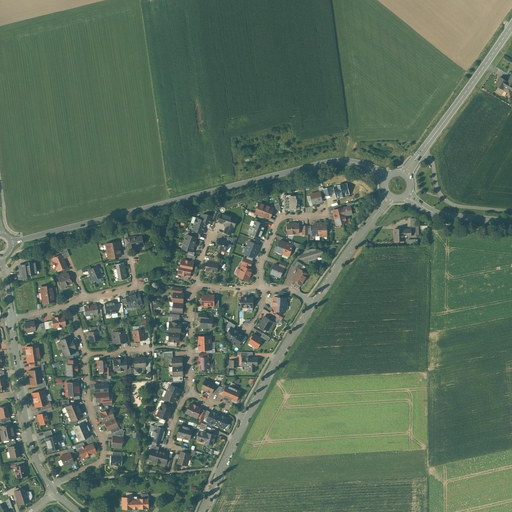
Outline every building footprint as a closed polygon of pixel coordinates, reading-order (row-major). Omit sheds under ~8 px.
[(511,84),(508,82),(500,77),(495,85),(498,87),(495,91),(501,95),(503,91),(508,93),(511,85),(511,84)] [(346,184),(342,185),(338,186),(334,187),(336,197),(337,197),(341,196),(341,197),(345,196),(345,195),(348,194),(349,194),(346,184)] [(323,189),(325,197),(333,195),(331,187),(323,189)] [(320,192),(310,194),(310,195),(312,201),(312,204),(322,201),(322,199),(320,192)] [(299,195),(284,195),(284,209),(299,209),(299,195)] [(265,205),(259,203),(255,213),(261,216),(265,205)] [(274,208),(265,205),(261,216),(270,219),(274,208)] [(350,206),(332,210),(336,225),(346,223),(347,221),(346,216),(352,214),(350,206)] [(208,214),(207,214),(206,214),(201,215),(200,219),(207,222),(211,223),(212,220),(213,217),(212,216),(208,215),(208,214)] [(237,219),(222,214),(221,215),(220,216),(219,219),(219,220),(219,222),(225,224),(226,226),(224,232),(231,234),(233,227),(234,227),(237,219)] [(207,222),(200,219),(196,218),(194,224),(205,227),(207,222)] [(266,222),(254,218),(252,226),(264,230),(266,222)] [(205,227),(194,224),(192,230),(201,233),(203,233),(205,227)] [(299,234),(299,224),(287,224),(287,227),(286,228),(286,230),(287,231),(287,234),(288,234),(288,232),(293,232),(294,234),(299,234)] [(261,237),(264,230),(252,226),(249,233),(261,237)] [(411,229),(394,229),(394,236),(394,241),(404,241),(404,236),(411,236),(411,229)] [(194,236),(187,234),(182,248),(189,251),(192,252),(197,238),(194,236)] [(142,236),(127,239),(128,244),(129,244),(131,243),(132,248),(135,247),(135,248),(138,247),(138,246),(143,245),(142,236)] [(235,239),(228,237),(226,241),(229,242),(228,244),(233,245),(235,239)] [(222,240),(220,239),(219,239),(218,244),(217,244),(216,246),(217,247),(216,248),(226,251),(228,244),(229,242),(226,241),(222,240)] [(293,245),(280,240),(276,251),(288,257),(293,245)] [(247,247),(257,251),(259,245),(253,242),(249,241),(247,247)] [(118,242),(105,244),(108,258),(121,256),(118,242)] [(254,258),(257,251),(247,247),(244,254),(247,255),(253,258),(254,258)] [(300,256),(298,258),(302,260),(305,261),(309,261),(312,260),(315,259),(319,257),(321,254),(323,251),(320,249),(316,249),(313,249),(311,249),(309,249),(306,251),(303,253),(300,256)] [(67,250),(60,252),(61,255),(63,259),(69,256),(67,250)] [(61,255),(52,258),(54,262),(52,263),(53,265),(53,266),(54,266),(54,268),(56,267),(57,271),(66,267),(63,259),(61,255)] [(246,258),(244,258),(241,264),(243,265),(242,266),(249,269),(249,267),(250,267),(252,261),(246,258)] [(194,262),(182,259),(180,266),(180,267),(191,269),(192,269),(194,262)] [(28,262),(24,265),(18,265),(20,278),(26,277),(30,275),(36,274),(34,261),(28,262)] [(210,261),(208,261),(206,270),(215,272),(215,270),(217,270),(218,263),(210,261)] [(123,263),(120,263),(115,264),(118,280),(124,279),(126,279),(126,276),(127,275),(126,274),(125,274),(125,269),(124,269),(123,263)] [(278,266),(275,265),(275,264),(274,264),(271,273),(280,277),(284,268),(280,267),(279,265),(278,266)] [(97,266),(91,269),(88,270),(89,274),(90,273),(93,280),(101,277),(100,273),(97,266)] [(191,269),(180,267),(180,266),(178,274),(181,275),(188,276),(190,276),(191,269)] [(242,266),(238,276),(239,277),(240,278),(242,279),(243,278),(248,280),(252,270),(249,269),(242,266)] [(301,269),(299,269),(299,270),(293,279),(301,285),(308,274),(301,269)] [(67,274),(59,277),(59,279),(58,279),(61,286),(64,284),(65,286),(69,285),(68,284),(71,283),(70,278),(69,279),(67,274)] [(49,286),(40,287),(43,303),(54,301),(52,289),(51,285),(49,286)] [(139,293),(134,294),(132,294),(135,306),(139,305),(142,304),(141,300),(140,295),(139,293)] [(182,293),(173,293),(173,296),(172,297),(172,300),(173,301),(173,302),(183,303),(183,295),(182,293)] [(130,295),(126,297),(126,298),(128,304),(128,307),(132,306),(132,307),(135,306),(132,294),(130,295)] [(208,294),(207,295),(202,295),(202,304),(207,304),(207,305),(213,305),(214,305),(214,300),(214,295),(209,295),(208,294)] [(253,297),(241,297),(241,307),(252,307),(253,297)] [(286,298),(274,297),(273,309),(273,310),(278,311),(285,311),(286,298)] [(115,302),(104,304),(106,315),(117,313),(116,304),(115,302)] [(183,303),(173,302),(172,311),(172,312),(179,312),(182,313),(183,303)] [(96,305),(84,307),(85,316),(89,315),(91,317),(93,315),(97,314),(96,306),(96,305)] [(278,311),(273,310),(273,309),(273,308),(270,313),(278,318),(280,313),(278,312),(278,311)] [(209,318),(206,317),(207,314),(198,313),(199,314),(198,319),(201,320),(200,327),(209,328),(209,326),(212,326),(213,318),(209,318)] [(59,317),(55,318),(52,318),(52,321),(53,328),(57,327),(61,326),(65,325),(63,316),(59,317)] [(274,322),(264,316),(259,325),(267,329),(269,325),(271,326),(274,322)] [(169,333),(179,334),(180,334),(182,322),(168,321),(168,333),(169,333)] [(235,325),(229,321),(226,326),(230,328),(232,330),(233,328),(235,325)] [(33,322),(24,323),(25,327),(24,327),(24,328),(24,330),(25,331),(26,332),(35,331),(34,325),(33,322)] [(232,330),(230,328),(226,334),(228,336),(227,338),(232,341),(238,332),(238,333),(238,332),(233,328),(232,330)] [(123,329),(119,329),(119,330),(114,331),(115,332),(112,333),(114,344),(126,342),(124,334),(124,329),(123,329)] [(141,329),(134,330),(135,334),(134,334),(134,335),(134,336),(134,339),(135,339),(135,341),(142,340),(142,341),(144,341),(144,340),(145,339),(144,332),(144,329),(141,329)] [(90,332),(88,332),(90,341),(98,340),(97,331),(90,332)] [(238,332),(232,341),(232,342),(238,346),(241,341),(244,336),(238,333),(238,332)] [(179,334),(169,333),(168,340),(169,341),(177,342),(179,342),(179,334)] [(270,337),(263,333),(260,338),(262,339),(267,342),(270,337)] [(260,338),(253,334),(251,338),(252,338),(249,343),(257,348),(262,339),(260,338)] [(64,339),(60,340),(62,348),(61,348),(63,353),(64,352),(65,355),(72,353),(74,352),(73,347),(74,347),(73,342),(71,343),(69,337),(64,339)] [(32,346),(25,347),(27,362),(35,360),(35,359),(39,359),(39,360),(40,360),(39,354),(37,354),(37,350),(38,350),(38,345),(32,346)] [(257,358),(250,358),(250,357),(247,357),(247,356),(242,356),(242,367),(242,369),(243,369),(245,371),(246,369),(249,369),(249,372),(255,372),(255,365),(257,365),(257,358)] [(138,358),(134,358),(135,367),(146,366),(145,358),(143,358),(143,357),(138,358)] [(199,358),(200,369),(209,368),(208,357),(199,358)] [(182,358),(172,358),(173,366),(182,366),(182,358)] [(125,359),(113,360),(114,371),(126,370),(126,365),(125,359)] [(106,360),(97,361),(97,366),(98,366),(98,370),(102,370),(102,371),(106,371),(107,371),(106,368),(106,360)] [(69,365),(66,365),(66,371),(68,371),(68,375),(77,375),(77,364),(76,364),(69,365)] [(182,366),(173,366),(174,376),(176,376),(182,375),(183,375),(182,366)] [(39,369),(29,371),(30,377),(40,376),(39,369)] [(40,376),(30,377),(31,384),(41,382),(40,376)] [(215,384),(205,380),(202,388),(211,392),(214,386),(215,384)] [(72,382),(65,383),(66,396),(73,395),(79,395),(78,382),(72,382)] [(101,384),(94,384),(95,393),(107,392),(107,383),(101,384)] [(181,389),(170,384),(167,391),(178,396),(178,394),(178,393),(179,392),(181,389)] [(217,387),(214,386),(211,392),(215,394),(215,392),(219,393),(220,390),(222,387),(218,385),(217,387)] [(229,386),(226,385),(223,392),(222,395),(225,396),(224,399),(230,401),(231,399),(236,401),(240,391),(236,389),(236,388),(230,385),(229,386)] [(44,390),(32,394),(35,407),(41,405),(48,403),(47,401),(46,395),(44,390)] [(178,396),(167,391),(164,398),(175,402),(176,399),(176,398),(176,397),(177,397),(178,396)] [(107,392),(95,393),(96,402),(100,402),(103,401),(108,401),(108,397),(107,392)] [(108,401),(103,401),(103,405),(107,405),(111,405),(110,397),(108,397),(108,401)] [(48,403),(41,405),(42,409),(45,409),(51,407),(49,401),(47,401),(48,403)] [(69,405),(65,407),(71,421),(75,419),(82,416),(76,402),(69,405)] [(158,416),(160,416),(167,419),(167,420),(173,408),(163,403),(161,406),(159,407),(158,409),(159,411),(160,411),(158,416)] [(194,405),(191,403),(189,408),(188,408),(186,413),(192,416),(193,415),(197,417),(201,409),(201,408),(197,406),(198,406),(194,405)] [(7,406),(0,407),(0,417),(0,418),(9,416),(7,406)] [(101,413),(100,413),(104,422),(114,418),(111,413),(110,413),(108,409),(101,413)] [(202,409),(201,409),(197,417),(198,417),(202,419),(203,417),(206,411),(202,409)] [(218,414),(211,411),(210,412),(207,419),(207,420),(214,423),(214,422),(217,415),(218,414)] [(38,415),(37,415),(40,424),(48,422),(46,413),(38,415)] [(228,418),(221,415),(218,424),(217,425),(224,428),(228,418)] [(167,419),(160,416),(157,423),(164,425),(167,419)] [(114,418),(104,422),(108,430),(110,430),(117,426),(114,418)] [(79,425),(75,426),(76,428),(74,429),(79,440),(89,436),(84,423),(81,424),(79,425)] [(11,424),(5,425),(0,426),(0,432),(2,440),(8,439),(14,438),(11,424)] [(155,436),(153,442),(157,443),(160,444),(161,440),(162,440),(163,434),(164,435),(165,431),(164,431),(164,428),(163,428),(154,426),(151,425),(149,430),(153,431),(156,432),(155,436)] [(180,425),(177,436),(183,438),(186,427),(180,425)] [(186,427),(183,438),(189,440),(193,428),(186,427)] [(51,430),(43,432),(45,438),(52,436),(51,430)] [(207,433),(199,431),(196,440),(205,442),(207,433)] [(216,435),(207,433),(205,442),(213,445),(216,435)] [(45,438),(48,451),(52,450),(57,449),(57,448),(61,447),(60,447),(59,441),(60,441),(58,435),(52,436),(45,438)] [(121,437),(113,436),(112,447),(120,447),(121,437)] [(79,447),(77,448),(78,451),(81,458),(84,457),(92,454),(92,453),(96,452),(92,444),(87,446),(85,447),(84,445),(79,447)] [(15,445),(8,447),(9,452),(10,453),(11,457),(12,457),(13,458),(15,457),(15,456),(20,455),(18,445),(15,445)] [(160,451),(152,449),(149,457),(153,458),(152,460),(165,464),(166,464),(167,459),(169,454),(162,452),(162,451),(161,451),(160,451)] [(184,452),(181,451),(178,463),(187,465),(190,454),(184,452)] [(68,454),(60,457),(64,466),(73,462),(70,455),(69,453),(68,454)] [(112,455),(111,455),(110,455),(109,464),(110,464),(113,465),(118,466),(118,465),(120,465),(121,465),(122,456),(121,456),(112,455)] [(16,467),(14,467),(16,477),(17,477),(18,478),(20,477),(21,476),(26,475),(24,465),(16,467)] [(13,488),(6,491),(8,496),(15,494),(14,491),(15,491),(13,488)] [(15,491),(14,491),(15,494),(18,505),(28,501),(24,488),(15,491)] [(137,496),(122,497),(122,509),(149,508),(148,498),(142,498),(137,498),(137,496)] [(4,503),(7,509),(11,507),(9,498),(3,502),(4,503)] [(8,511),(7,509),(4,503),(0,505),(0,511),(8,511)]
